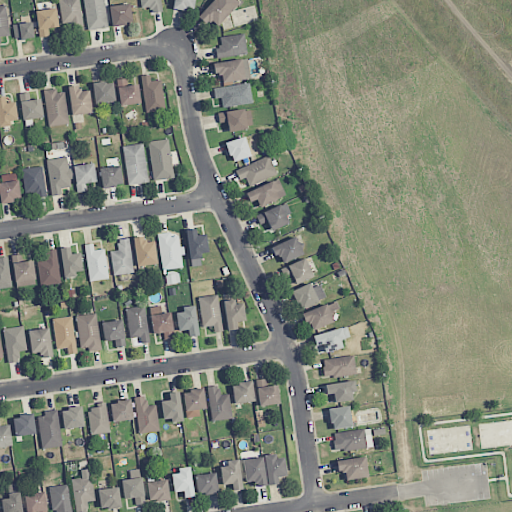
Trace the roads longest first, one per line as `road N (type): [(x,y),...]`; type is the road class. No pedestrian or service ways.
road 1 (residential): [(181,45),(198,148),(291,358),(317,507)]
road 2 (residential): [(0,393),(288,351)]
road 3 (residential): [(0,231),(220,200)]
road 4 (residential): [(181,45),(0,71)]
